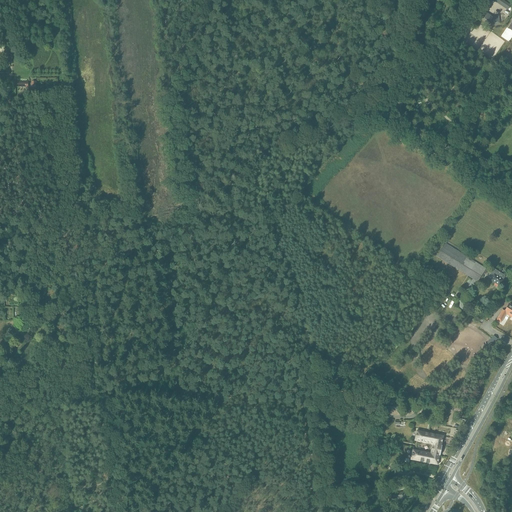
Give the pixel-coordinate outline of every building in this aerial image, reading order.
[(511,5),(503,0),(492,0),(508,10),(511,5)] [(494,26),(501,24),(499,16),(493,17),(485,12),(481,19),(491,26),(492,19),(493,19),(494,26)] [(477,282),(486,269),(445,244),(437,257),(477,282)] [(500,287),(504,280),(503,280),(505,277),(505,276),(494,269),(493,269),(488,277),(491,278),(490,280),(500,287)] [(511,305),(509,304),(505,312),(502,310),(497,320),(501,322),(506,314),(511,317),(511,305)] [(8,339),(0,339),(0,347),(8,347),(8,339)] [(494,344),(489,340),(484,346),(489,350),(494,344)] [(379,410),(399,411),(400,405),(380,403),(379,410)] [(440,455),(442,446),(441,446),(443,436),(417,431),(415,441),(432,444),(431,454),(413,450),(411,460),(438,465),(440,455)]
